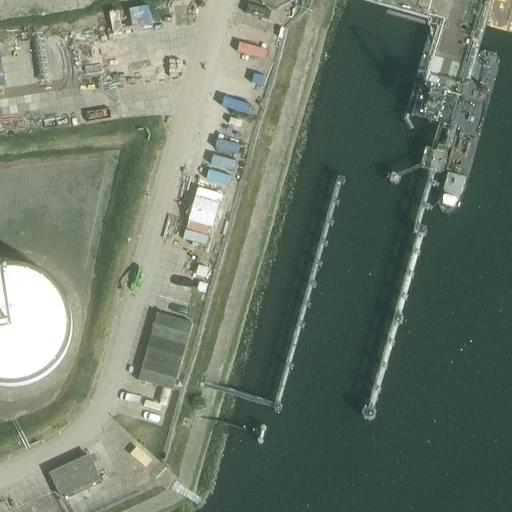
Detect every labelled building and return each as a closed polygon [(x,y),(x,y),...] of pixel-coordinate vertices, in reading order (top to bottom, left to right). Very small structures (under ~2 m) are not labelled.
[(231,0),(230,7),(258,15),(261,0),(231,0)] [(181,249),(173,287),(188,290),(195,252),(181,249)] [(0,383),(1,384),(32,381),(53,368),(68,348),(75,323),(71,299),(63,282),(44,265),(19,256),(0,256),(0,383)] [(158,315),(139,383),(174,392),(192,325),(158,315)] [(100,482),(89,458),(51,476),(62,500),(100,482)]
